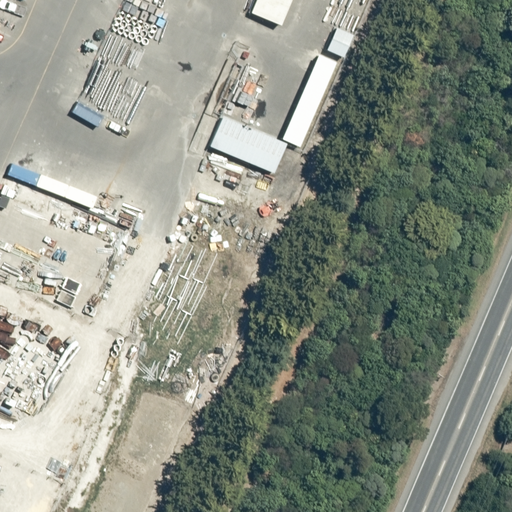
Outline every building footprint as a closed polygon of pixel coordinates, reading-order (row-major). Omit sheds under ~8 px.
[(293,0),(256,0),(251,12),(283,26),(293,0)] [(357,32),(337,24),(326,50),(346,58),(357,32)] [(339,61),(321,53),(285,136),(303,144),(339,61)] [(289,142),(224,115),(211,146),(276,173),(289,142)] [(71,132),(43,120),(25,162),(53,174),(71,132)]
